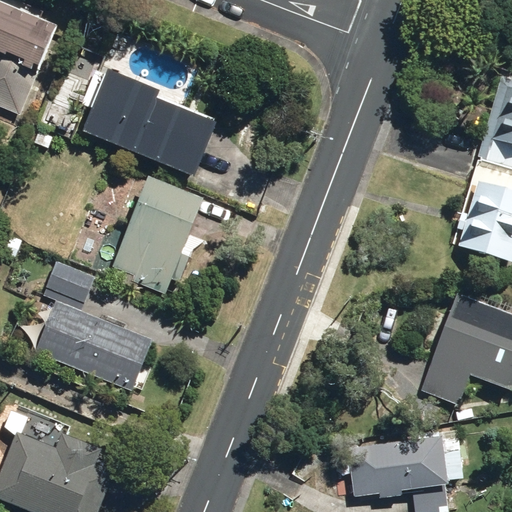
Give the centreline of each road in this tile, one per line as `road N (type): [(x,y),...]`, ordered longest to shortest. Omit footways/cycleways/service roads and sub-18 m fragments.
road 1 (tertiary): [(208,511),(383,45)]
road 2 (residential): [(383,45),(265,0)]
